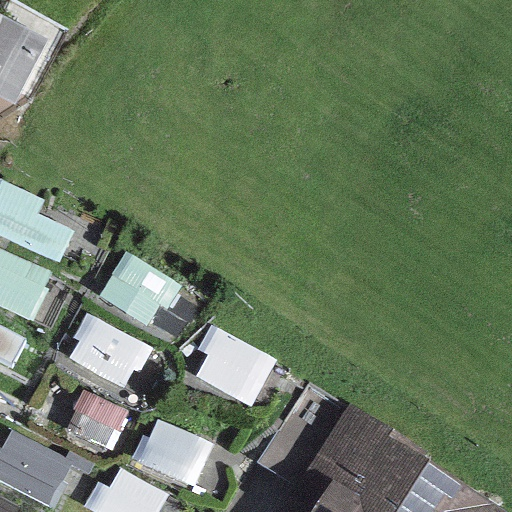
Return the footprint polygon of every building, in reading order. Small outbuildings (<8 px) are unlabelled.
[(15,0),(5,0),(0,12),(0,87),(27,100),(63,22),(15,0)] [(0,175),(0,230),(64,255),(76,225),(40,212),(47,194),(0,175)] [(0,302),(35,319),(57,270),(0,243),(0,302)] [(126,251),(102,298),(161,327),(185,281),(126,251)] [(92,312),(66,356),(130,393),(156,349),(92,312)] [(0,358),(15,366),(31,333),(0,317),(0,358)] [(256,405),(280,356),(219,327),(196,376),(256,405)] [(85,432),(120,440),(127,409),(92,401),(85,432)] [(410,445),(350,407),(291,508),(297,511),(501,511),(404,454),(410,445)] [(202,483),(215,438),(153,420),(139,465),(202,483)] [(0,445),(0,479),(55,508),(80,462),(11,425),(0,445)] [(115,465),(91,509),(96,511),(166,511),(175,498),(115,465)]
